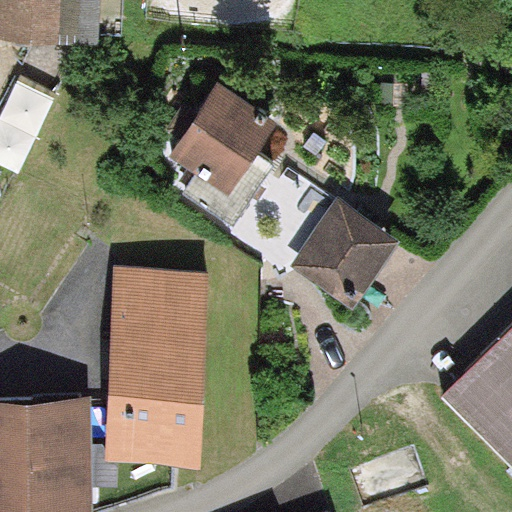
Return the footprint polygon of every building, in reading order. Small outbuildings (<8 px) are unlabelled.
[(103,0),(2,0),(2,31),(103,32),(103,0)] [(222,69),(174,141),(201,158),(185,183),(232,214),(254,181),(275,149),(254,136),(275,103),(222,69)] [(0,159),(30,170),(60,83),(23,70),(0,134),(0,159)] [(400,221),(342,183),(295,255),(353,293),(400,221)] [(109,360),(110,443),(201,444),(203,260),(112,259),(109,360)] [(511,312),(440,381),(511,455),(511,312)] [(89,388),(0,388),(0,501),(89,502),(89,388)] [(294,511),(334,511),(331,500),(294,511)] [(280,511),(277,502),(246,511),(280,511)]
